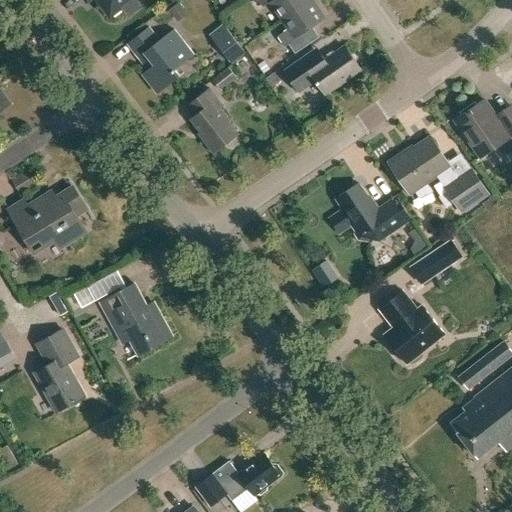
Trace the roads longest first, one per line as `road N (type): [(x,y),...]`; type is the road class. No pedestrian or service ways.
road 1 (residential): [(195,237),(422,86)]
road 2 (residential): [(290,367),(90,511)]
road 3 (unclassified): [(399,511),(290,367)]
road 4 (unclassified): [(195,237),(93,109)]
road 5 (unclassified): [(290,367),(195,237)]
road 6 (unclassified): [(93,109),(11,0)]
road 7 (residential): [(422,86),(511,0)]
